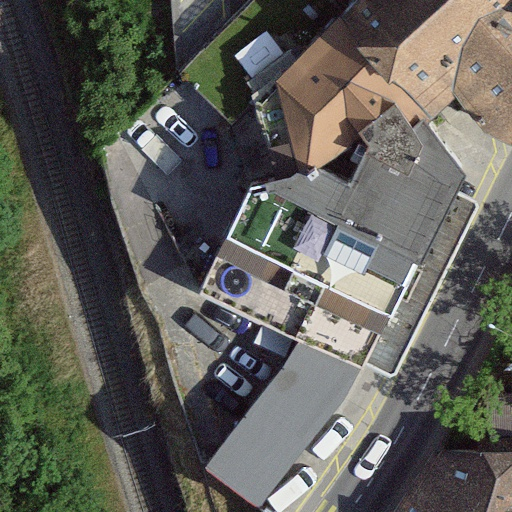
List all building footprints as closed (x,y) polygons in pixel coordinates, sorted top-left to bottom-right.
[(343,7),(335,0),(253,0),(227,26),(185,68),(233,116),(252,185),(277,177),(256,99),(343,7)] [(511,0),(352,0),(343,7),(426,96),(434,105),(454,85),(487,122),(508,127),(511,119),(511,0)] [(252,185),(201,284),(306,335),(364,363),(461,161),(417,107),(426,96),(343,7),(256,99),(277,177),(252,185)] [(306,335),(208,459),(260,500),(364,363),(306,335)] [(511,511),(511,445),(443,445),(402,511),(511,511)]
